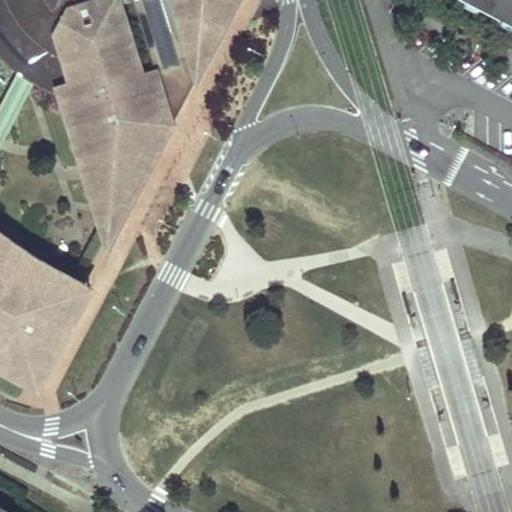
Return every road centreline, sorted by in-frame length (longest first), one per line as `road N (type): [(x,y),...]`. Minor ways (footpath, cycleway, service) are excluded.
road 1 (tertiary): [(246,141),(103,409)]
road 2 (residential): [(389,132),(340,75),(301,0)]
road 3 (tertiary): [(389,132),(326,116),(268,127),(246,141)]
road 4 (residential): [(292,0),(246,141)]
road 5 (tertiary): [(511,199),(389,132)]
